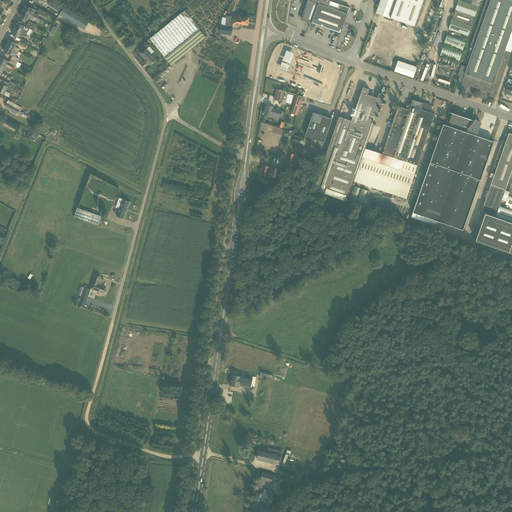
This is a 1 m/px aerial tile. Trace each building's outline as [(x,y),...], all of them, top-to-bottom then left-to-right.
[(59,14),(70,21),(85,30),(89,22),(64,7),(51,0),(50,0),(50,1),(49,5),(61,12),(59,14)] [(350,8),(340,4),(330,1),(330,0),(307,0),(301,19),(310,22),(310,24),(311,26),(315,27),(316,25),(341,33),(350,8)] [(380,0),(376,13),(390,18),(414,26),(416,22),(423,0),(380,0)] [(458,0),(449,28),(468,35),(478,7),(458,0)] [(494,98),(496,95),(508,60),(510,52),(505,50),(511,29),(511,0),(486,0),(470,46),(474,47),(467,67),(461,65),(458,76),(460,76),(458,80),(456,80),(455,84),(462,87),(463,84),(490,93),(489,96),(494,98)] [(26,5),(23,11),(35,17),(39,19),(40,16),(31,12),(33,9),(26,5)] [(37,13),(47,18),(49,13),(39,8),(37,13)] [(200,29),(185,10),(150,39),(165,57),(164,58),(166,59),(171,65),(196,45),(206,37),(199,30),(200,29)] [(33,21),(34,20),(35,17),(23,11),(20,17),(27,20),(28,19),(33,21)] [(249,18),(234,16),(233,17),(226,16),(225,26),(221,25),(220,33),(232,35),(232,29),(233,27),(232,27),(233,24),(237,25),(243,26),(244,24),(248,25),(249,18)] [(26,27),(24,26),(18,23),(15,29),(27,34),(28,32),(29,29),(34,31),(35,28),(28,24),(26,27)] [(20,34),(25,37),(26,37),(27,34),(15,29),(12,34),(19,38),(20,34)] [(443,44),(462,51),(466,40),(447,34),(443,44)] [(14,47),(16,43),(9,40),(6,46),(18,52),(19,49),(14,47)] [(459,62),(462,51),(443,45),(439,56),(459,62)] [(6,46),(4,52),(10,55),(11,55),(12,56),(16,57),(17,54),(18,52),(6,46)] [(146,49),(140,54),(150,66),(156,60),(146,49)] [(303,96),(323,103),(336,70),(285,49),(277,68),(310,81),(303,96)] [(6,64),(7,61),(1,57),(0,59),(0,64),(10,69),(11,67),(6,64)] [(398,60),(394,71),(413,78),(417,67),(398,60)] [(0,75),(6,78),(8,75),(2,72),(4,69),(9,71),(10,69),(0,64),(0,75)] [(355,109),(353,114),(351,120),(339,116),(325,157),(358,168),(365,148),(367,142),(384,95),(379,93),(377,97),(368,94),(369,89),(363,87),(357,102),(355,101),(352,108),(355,109)] [(285,91),(282,90),(277,89),(275,100),(283,102),(285,91)] [(300,106),(303,97),(297,95),(293,104),(300,106)] [(413,100),(410,106),(407,105),(406,109),(398,106),(382,154),(365,148),(358,168),(410,186),(434,114),(430,112),(432,106),(427,104),(427,103),(426,103),(425,103),(425,104),(422,103),(413,100)] [(297,116),(300,106),(293,104),(290,113),(297,116)] [(264,115),(270,117),(271,115),(282,118),(284,112),(273,108),(273,107),(267,105),(264,115)] [(313,112),(305,136),(324,142),(332,119),(313,112)] [(489,140),(493,128),(494,128),(494,127),(479,122),(479,124),(475,122),(475,121),(452,113),(451,113),(452,113),(448,122),(467,129),(466,132),(443,124),(430,162),(410,217),(435,226),(437,221),(462,230),(477,187),(480,180),(493,142),(494,141),(489,140)] [(501,200),(505,190),(511,169),(511,133),(511,134),(509,133),(507,136),(504,137),(505,139),(502,141),(491,172),(495,173),(481,211),(485,213),(495,216),(499,206),(501,200)] [(295,154),(288,153),(284,170),(291,171),(294,158),(295,155),(295,154)] [(353,181),(358,168),(325,157),(314,189),(347,201),(354,181),(353,181)] [(261,174),(271,177),(275,178),(277,169),(274,168),(263,166),(261,174)] [(353,181),(354,181),(382,191),(381,194),(382,195),(390,198),(392,197),(393,194),(406,198),(410,186),(358,168),(353,181)] [(368,191),(354,186),(349,200),(363,205),(368,191)] [(122,199),(119,209),(116,216),(124,219),(130,202),(122,199)] [(495,216),(511,222),(511,210),(499,206),(495,216)] [(98,225),(101,216),(77,208),(74,216),(98,225)] [(511,222),(495,216),(485,213),(475,240),(511,252),(511,222)] [(105,287),(98,284),(100,277),(95,275),(91,288),(103,293),(103,292),(104,292),(106,291),(106,290),(106,289),(106,288),(105,288),(105,287)] [(84,307),(90,290),(84,288),(78,305),(84,307)] [(241,377),(241,376),(232,375),(230,385),(239,387),(239,386),(251,388),(252,379),(241,377)] [(267,452),(259,450),(257,459),(279,464),(282,451),(268,448),(267,452)] [(260,481),(271,484),(272,481),(280,483),(281,478),(273,476),(274,475),(262,472),(260,481)] [(263,495),(256,493),(252,507),(268,511),(273,492),(264,490),(263,495)]
